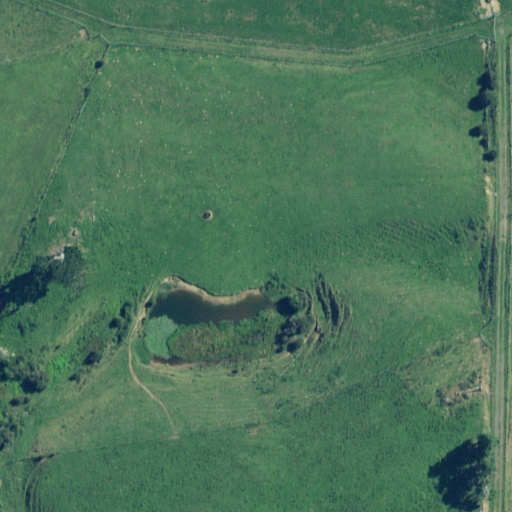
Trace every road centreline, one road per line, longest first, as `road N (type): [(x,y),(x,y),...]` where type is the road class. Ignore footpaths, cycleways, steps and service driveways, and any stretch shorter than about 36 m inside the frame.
road 1 (track): [(487,0),(487,511)]
road 2 (track): [(44,0),(136,36),(395,55),(478,0)]
